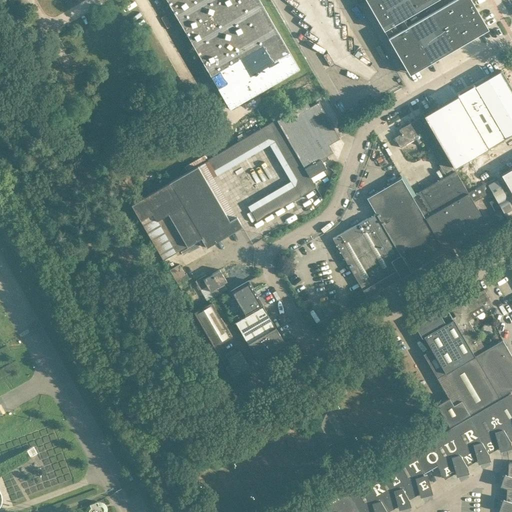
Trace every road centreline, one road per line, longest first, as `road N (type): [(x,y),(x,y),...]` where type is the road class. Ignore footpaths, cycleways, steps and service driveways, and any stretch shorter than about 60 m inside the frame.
road 1 (unclassified): [(315,352),(267,264),(275,250),(324,221),(366,127),(511,43)]
road 2 (unclassified): [(162,429),(144,413),(0,159)]
road 3 (unclassified): [(315,352),(511,238)]
road 4 (unclassified): [(162,429),(185,428),(315,352)]
